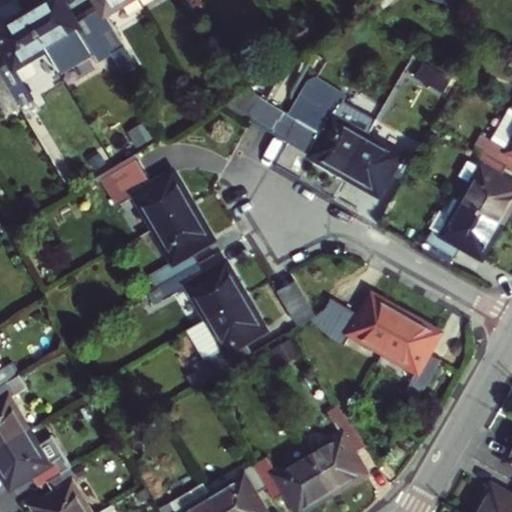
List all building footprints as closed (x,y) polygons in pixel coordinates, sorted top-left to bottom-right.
[(67,0),(46,0),(28,11),(50,47),(58,61),(91,41),(102,59),(114,52),(90,10),(78,17),(67,0)] [(101,0),(103,2),(90,10),(114,52),(127,44),(108,12),(129,0),(101,0)] [(188,0),(193,9),(206,1),(205,0),(188,0)] [(18,65),(50,47),(28,11),(0,27),(0,33),(12,55),(0,62),(0,65),(24,107),(38,99),(18,65)] [(0,94),(11,114),(24,107),(0,65),(0,94)] [(350,175),(371,138),(375,132),(328,106),(331,101),(319,94),(303,121),(328,136),(316,156),(350,175)] [(511,112),(505,125),(496,142),(488,137),(482,149),(489,154),(511,167),(511,112)] [(371,138),(350,175),(384,195),(396,174),(408,181),(414,170),(421,158),(407,151),(404,156),(371,138)] [(511,182),(505,179),(511,167),(489,154),(482,166),(475,161),(466,177),(480,184),(470,203),(506,224),(511,214),(511,182)] [(160,227),(198,205),(179,171),(158,183),(143,158),(109,178),(123,204),(141,194),(160,227)] [(506,224),(470,203),(451,237),(438,229),(430,241),(441,248),(459,259),(467,246),(487,258),(506,224)] [(164,286),(204,262),(197,251),(218,239),(198,205),(160,227),(179,260),(157,273),(164,286)] [(430,241),(427,247),(437,254),(441,248),(430,241)] [(231,262),(211,274),(204,262),(164,286),(171,297),(193,284),(213,318),(251,296),(231,262)] [(303,281),(287,289),(303,319),(318,311),(303,281)] [(330,308),(315,318),(353,338),(356,333),(389,352),(411,314),(377,295),(365,315),(336,298),(330,308)] [(251,296),(213,318),(232,350),(201,369),(209,383),(211,382),(255,355),(257,353),(250,341),(270,329),(251,296)] [(445,333),(411,314),(389,352),(421,371),(410,390),(423,398),(432,384),(445,361),(435,350),(445,333)] [(210,319),(194,328),(210,355),(226,346),(210,319)] [(0,388),(21,375),(14,363),(0,370),(0,388)] [(24,374),(21,375),(0,388),(0,449),(33,430),(14,397),(32,386),(24,374)] [(358,453),(371,446),(352,415),(345,402),(332,410),(348,435),(314,455),(337,493),(370,473),(358,453)] [(58,459),(64,455),(45,423),(33,430),(53,462),(58,459)] [(53,462),(33,430),(0,449),(0,460),(15,486),(36,474),(43,486),(52,481),(66,472),(58,459),(53,462)] [(304,511),(337,493),(314,455),(282,475),(271,457),(259,465),(271,487),(279,500),(291,493),(302,511),(304,511)] [(269,511),(260,494),(271,487),(259,465),(246,472),(249,478),(216,498),(224,511),(269,511)] [(75,467),(66,472),(52,481),(59,493),(38,505),(42,511),(94,511),(77,483),(82,480),(75,467)] [(511,511),(511,494),(497,486),(481,511),(511,511)] [(179,511),(224,511),(216,498),(210,488),(177,508),(179,511)]
